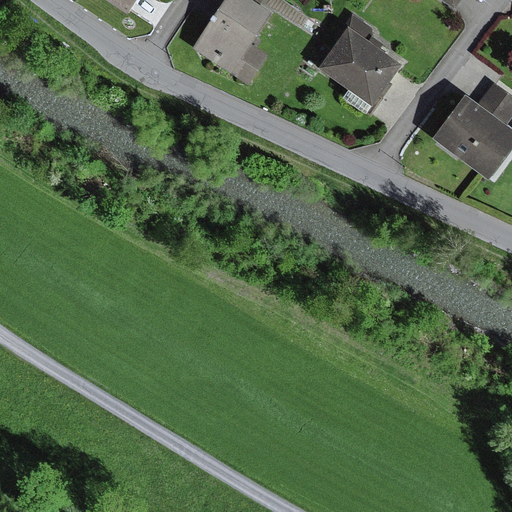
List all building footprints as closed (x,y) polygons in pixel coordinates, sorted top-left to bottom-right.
[(113,0),(130,11),(137,0),(158,0),(159,0),(113,0)] [(261,0),(225,0),(197,46),(251,80),(269,52),(254,42),(275,9),(263,1),(261,0)] [(378,29),(351,10),(340,27),(347,32),(323,65),(376,102),(405,61),(372,37),(378,29)] [(511,116),(511,93),(496,81),(485,95),(511,117),(511,116)] [(511,148),(511,124),(470,93),(438,135),(492,175),(511,148)]
